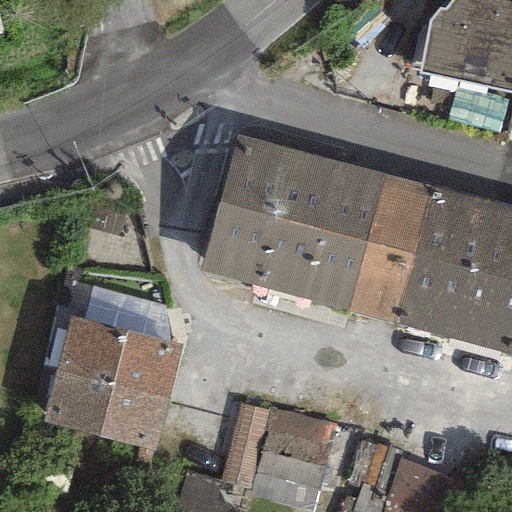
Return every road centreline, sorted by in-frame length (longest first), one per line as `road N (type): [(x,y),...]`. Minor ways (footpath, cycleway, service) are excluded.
road 1 (residential): [(182,245),(197,321),(221,340),(501,431)]
road 2 (residential): [(225,102),(511,186)]
road 3 (residential): [(182,245),(120,109)]
road 4 (residential): [(225,102),(182,245)]
road 5 (unknown): [(185,283),(200,426)]
road 6 (tertiary): [(120,109),(0,150)]
